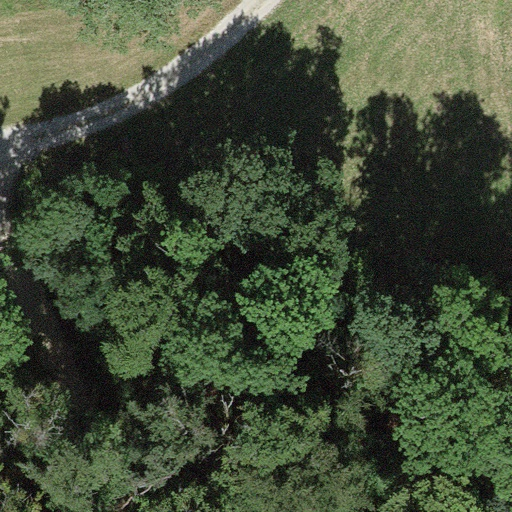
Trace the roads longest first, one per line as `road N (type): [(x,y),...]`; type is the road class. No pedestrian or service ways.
road 1 (track): [(107,511),(40,340),(16,252),(27,144)]
road 2 (track): [(0,148),(129,108),(244,35),(274,0)]
